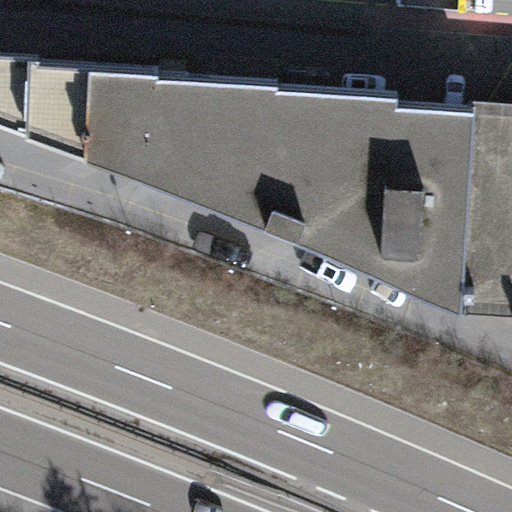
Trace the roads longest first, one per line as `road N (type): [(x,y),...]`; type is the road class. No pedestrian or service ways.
road 1 (motorway): [(474,511),(0,321)]
road 2 (motorway): [(0,450),(160,511)]
